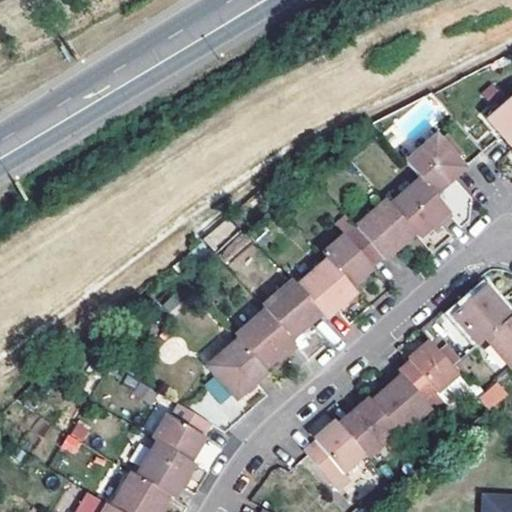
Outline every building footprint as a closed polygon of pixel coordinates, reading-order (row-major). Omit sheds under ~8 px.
[(493,130),(511,151),(511,149),(511,95),(484,120),(493,130)] [(493,130),(484,120),(479,124),(488,135),(493,130)] [(433,137),(404,162),(418,180),(433,196),(463,170),(433,137)] [(388,205),(415,236),(419,241),(438,225),(441,228),(452,218),(433,196),(418,180),(388,205)] [(354,226),(357,229),(381,257),(386,262),(394,255),(415,236),(388,205),(384,200),(354,226)] [(381,257),(357,229),(346,238),(342,234),(319,253),(325,260),(350,289),(373,268),(371,265),(381,257)] [(227,258),(248,242),(242,235),(221,250),(227,258)] [(325,260),(295,285),(318,313),(323,319),(354,293),(350,289),(325,260)] [(260,306),(264,309),(289,338),(318,313),(295,285),(290,280),(260,306)] [(450,317),(476,347),(484,340),(508,319),(496,305),(483,289),(450,317)] [(283,357),(296,346),(289,338),(264,309),(233,336),(237,341),(262,368),(279,354),(283,357)] [(511,316),(508,319),(484,340),(510,370),(511,368),(511,316)] [(262,368),(237,341),(208,367),(235,398),(266,373),(262,368)] [(434,396),(456,377),(450,370),(426,343),(404,362),(407,365),(396,375),(421,403),(432,393),(434,396)] [(370,404),(395,433),(399,437),(428,411),(421,403),(396,375),(385,384),(387,388),(370,404)] [(215,376),(204,384),(217,403),(229,395),(215,376)] [(493,385),(476,400),(479,404),(486,412),(499,399),(500,393),(493,385)] [(367,401),(336,427),(362,457),(365,459),(395,433),(370,404),(367,401)] [(164,416),(151,437),(156,440),(189,460),(198,444),(202,438),(199,437),(207,422),(177,404),(167,418),(164,416)] [(316,444),(304,455),(327,483),(340,471),(342,474),(362,457),(336,427),(333,423),(313,441),(316,444)] [(135,474),(168,495),(173,498),(194,463),(189,460),(156,440),(135,474)] [(350,483),(342,474),(340,471),(327,483),(337,494),(350,483)] [(130,472),(110,505),(121,511),(158,511),(168,495),(135,474),(130,472)] [(511,511),(511,499),(484,497),(482,511),(511,511)] [(101,511),(121,511),(110,505),(107,503),(101,511)]
